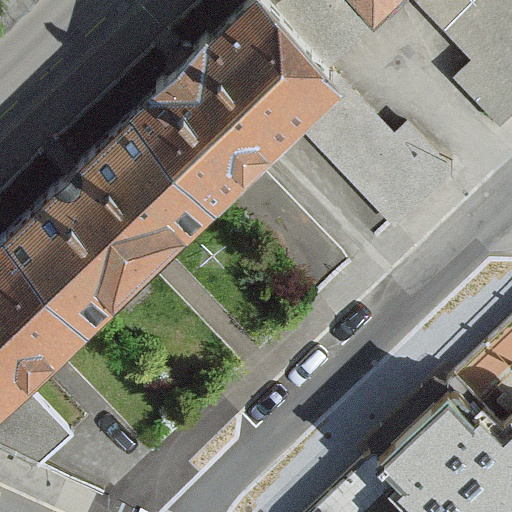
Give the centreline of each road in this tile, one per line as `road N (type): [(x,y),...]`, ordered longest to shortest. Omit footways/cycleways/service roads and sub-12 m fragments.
road 1 (residential): [(511,208),(214,495),(206,511)]
road 2 (residential): [(0,92),(97,0)]
